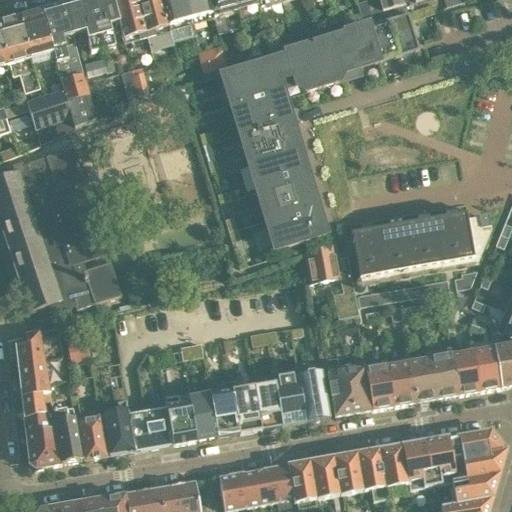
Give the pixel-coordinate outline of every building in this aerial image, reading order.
[(89,0),(64,7),(72,38),(85,35),(90,56),(102,53),(89,0)] [(109,28),(118,26),(111,0),(90,0),(89,0),(102,53),(114,50),(109,28)] [(138,44),(147,42),(135,0),(111,0),(118,26),(122,43),(137,39),(138,44)] [(165,31),(168,30),(159,0),(135,0),(147,42),(150,54),(162,51),(158,33),(165,31)] [(194,38),(190,23),(183,0),(159,0),(168,30),(171,44),(194,38)] [(213,20),(214,20),(208,0),(183,0),(190,23),(212,17),(213,20)] [(225,18),(237,14),(233,0),(208,0),(214,20),(218,36),(229,33),(225,18)] [(260,9),(261,9),(258,0),(233,0),(237,14),(240,24),(262,18),(260,9)] [(282,4),(280,0),(258,0),(261,9),(264,9),(282,4)] [(403,8),(400,0),(377,0),(377,1),(355,6),(359,20),(371,17),(403,8)] [(445,0),(443,1),(446,9),(464,4),(462,0),(445,0)] [(81,77),(72,38),(64,7),(41,13),(52,56),(62,92),(73,132),(95,123),(82,76),(81,77)] [(407,17),(404,8),(403,8),(371,17),(374,27),(407,17)] [(423,19),(421,11),(409,15),(411,22),(423,19)] [(30,62),(52,56),(41,13),(18,19),(30,62)] [(409,25),(407,17),(374,27),(358,31),(345,36),(345,38),(314,47),(313,45),(310,46),(310,48),(285,56),(286,59),(221,79),(222,83),(249,172),(259,204),(274,253),(325,238),(278,83),(293,79),(296,90),(305,95),(338,85),(342,76),(357,72),(418,54),(416,45),(409,25)] [(33,75),(30,62),(18,19),(0,24),(0,37),(8,68),(9,68),(12,81),(33,75)] [(345,36),(358,31),(355,22),(307,36),(310,46),(313,45),(314,47),(345,38),(345,36)] [(307,28),(298,30),(300,37),(309,34),(307,28)] [(0,70),(8,68),(0,37),(0,70)] [(248,50),(250,60),(261,57),(258,47),(248,50)] [(219,50),(203,55),(208,74),(225,69),(219,50)] [(102,62),(83,67),(87,80),(106,76),(103,65),(102,62)] [(106,76),(114,74),(111,63),(103,65),(106,76)] [(135,87),(136,93),(146,90),(141,75),(132,78),(135,87)] [(129,106),(138,103),(139,103),(136,93),(135,87),(124,90),(129,106)] [(187,88),(179,90),(182,101),(190,99),(187,88)] [(17,104),(14,92),(2,96),(5,108),(17,104)] [(39,147),(73,132),(62,92),(25,105),(32,127),(10,135),(10,136),(9,136),(13,150),(16,159),(40,149),(39,147)] [(0,139),(9,136),(10,136),(10,135),(3,113),(0,113),(0,139)] [(210,134),(198,137),(202,149),(213,145),(210,134)] [(0,160),(2,164),(16,159),(13,150),(0,154),(0,160)] [(83,185),(72,152),(27,166),(28,168),(13,172),(14,175),(0,178),(0,222),(30,315),(57,306),(60,315),(75,311),(76,314),(120,300),(109,266),(74,278),(71,268),(109,256),(88,194),(51,206),(48,197),(83,185)] [(218,175),(214,163),(207,166),(211,177),(218,175)] [(228,194),(217,198),(219,205),(231,202),(228,194)] [(477,223),(466,225),(465,217),(350,237),(358,283),(359,288),(476,268),(489,237),(489,234),(487,221),(477,223)] [(228,234),(235,232),(232,220),(224,223),(228,234)] [(501,239),(508,242),(511,231),(511,230),(505,228),(501,239)] [(239,244),(235,232),(228,234),(231,246),(239,244)] [(508,242),(501,239),(496,250),(503,253),(508,242)] [(328,248),(303,256),(309,287),(340,282),(343,298),(333,300),(338,324),(357,320),(347,259),(337,261),(334,246),(328,248)] [(489,268),(484,279),(492,282),(496,271),(489,268)] [(462,290),(461,293),(468,292),(474,275),(460,278),(460,281),(462,290)] [(487,293),(492,282),(484,279),(480,290),(487,293)] [(462,290),(460,281),(453,282),(455,294),(461,293),(462,290)] [(439,284),(441,296),(449,295),(447,283),(439,284)] [(441,296),(439,284),(432,286),(434,298),(441,296)] [(432,286),(424,287),(426,299),(434,298),(432,286)] [(419,300),(426,299),(424,287),(417,288),(419,300)] [(417,288),(409,290),(411,302),(419,300),(417,288)] [(401,291),(404,303),(411,302),(409,290),(401,291)] [(404,303),(401,291),(394,292),(396,304),(404,303)] [(396,304),(394,292),(386,293),(389,306),(396,304)] [(386,293),(379,295),(381,307),(389,306),(386,293)] [(371,296),(373,308),(381,307),(379,295),(371,296)] [(373,308),(371,296),(364,297),(366,309),(373,308)] [(366,309),(364,297),(356,299),(359,311),(366,309)] [(443,315),(461,311),(467,299),(441,303),(443,315)] [(482,316),(485,308),(474,303),(471,311),(482,316)] [(130,312),(129,306),(118,309),(119,315),(130,312)] [(422,320),(420,307),(399,311),(401,324),(422,320)] [(511,312),(505,310),(495,334),(499,336),(498,338),(511,343),(511,312)] [(401,324),(399,311),(389,312),(391,325),(401,324)] [(378,322),(376,315),(365,317),(366,324),(378,322)] [(475,335),(479,323),(472,320),(468,332),(475,335)] [(289,332),(291,340),(303,337),(301,329),(289,332)] [(15,348),(17,371),(44,369),(38,335),(21,338),(21,343),(25,342),(27,347),(15,348)] [(265,336),(267,346),(275,345),(274,335),(265,336)] [(251,349),(267,346),(265,336),(249,339),(251,349)] [(511,343),(498,338),(496,345),(492,345),(500,392),(511,390),(511,343)] [(230,342),(222,343),(224,355),(232,354),(230,342)] [(88,361),(85,343),(67,347),(71,364),(88,361)] [(481,395),(500,392),(492,345),(488,346),(489,351),(474,353),(481,395)] [(200,347),(180,351),(182,364),(202,360),(200,347)] [(460,399),(481,395),(474,353),(472,353),(471,349),(467,350),(467,354),(453,357),(460,399)] [(446,358),(432,360),(439,403),(460,399),(453,357),(450,357),(450,353),(445,354),(446,358)] [(148,367),(156,366),(155,355),(146,357),(148,367)] [(418,406),(439,403),(432,360),(429,361),(429,356),(424,357),(425,362),(411,364),(418,406)] [(404,365),(390,368),(397,410),(418,406),(411,364),(408,365),(407,360),(403,361),(404,365)] [(376,413),(397,410),(390,368),(386,368),(385,364),(380,365),(381,369),(369,371),(376,413)] [(49,396),(44,369),(17,371),(21,402),(49,398),(48,396),(49,396)] [(333,421),(355,417),(347,369),(339,370),(340,375),(326,377),(333,421)] [(349,369),(347,369),(355,417),(376,413),(369,371),(364,372),(364,371),(350,373),(349,369)] [(305,426),(329,421),(322,378),(298,382),(305,426)] [(298,382),(273,386),(274,390),(275,390),(282,430),(305,426),(298,382)] [(261,433),(282,430),(275,390),(274,390),(254,394),(261,433)] [(113,405),(123,404),(121,391),(110,392),(113,405)] [(254,394),(232,397),(239,437),(261,433),(254,394)] [(78,406),(77,397),(69,398),(70,408),(78,406)] [(232,397),(210,401),(216,441),(239,437),(232,397)] [(49,398),(21,402),(23,421),(44,418),(42,406),(50,404),(49,398)] [(189,405),(188,405),(188,401),(179,402),(179,406),(165,409),(165,410),(172,448),(196,444),(189,405)] [(210,401),(189,405),(196,444),(216,441),(210,401)] [(101,418),(108,460),(134,456),(134,455),(128,417),(127,414),(126,403),(123,404),(113,405),(100,408),(102,418),(101,418)] [(50,407),(52,416),(61,468),(81,464),(74,420),(73,421),(72,413),(71,412),(57,414),(55,406),(50,407)] [(134,455),(149,452),(172,448),(165,410),(142,414),(128,417),(134,455)] [(77,420),(84,464),(106,460),(99,421),(97,411),(76,415),(77,420)] [(27,457),(28,465),(28,467),(35,473),(61,468),(52,416),(44,418),(23,421),(27,457)] [(505,455),(506,453),(490,434),(458,440),(462,462),(505,455)] [(462,462),(458,440),(448,442),(451,464),(462,462)] [(451,464),(448,442),(425,446),(432,489),(451,486),(451,485),(455,485),(455,484),(451,464)] [(432,489),(425,446),(402,450),(408,488),(409,493),(432,489)] [(402,450),(378,454),(384,492),(408,488),(402,450)] [(386,502),(384,492),(378,454),(356,458),(363,495),(371,494),(373,504),(386,502)] [(505,455),(462,462),(451,464),(455,484),(466,483),(499,478),(505,455)] [(363,495),(356,458),(334,461),(332,462),(338,499),(340,499),(363,495)] [(308,466),(315,503),(336,500),(338,499),(332,462),(330,462),(308,466)] [(308,466),(287,470),(293,503),(293,506),(315,503),(308,466)] [(276,471),(270,472),(276,506),(276,511),(294,511),(293,506),(293,503),(287,470),(276,471)] [(264,474),(253,475),(259,509),(276,506),(270,472),(263,473),(264,474)] [(241,477),(235,478),(241,511),(259,509),(253,475),(241,477)] [(229,479),(218,482),(222,511),(241,511),(235,478),(229,479)] [(451,486),(455,508),(491,503),(499,478),(466,483),(455,485),(451,485),(451,486)] [(198,511),(194,486),(175,489),(179,511),(198,511)] [(161,511),(179,511),(175,489),(158,492),(161,511)] [(161,511),(158,492),(141,495),(143,511),(161,511)] [(126,511),(143,511),(141,495),(124,498),(126,511)] [(126,511),(124,498),(103,501),(104,511),(126,511)] [(82,511),(104,511),(103,501),(81,505),(82,511)] [(455,508),(440,510),(440,511),(488,511),(491,503),(455,508)]
